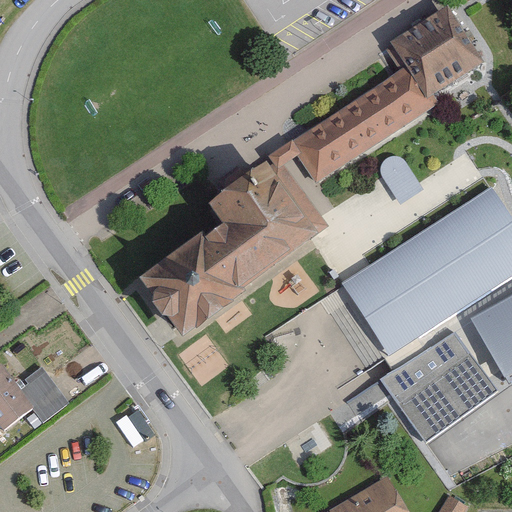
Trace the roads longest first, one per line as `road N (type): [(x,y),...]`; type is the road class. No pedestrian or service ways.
road 1 (residential): [(4,152),(28,209),(217,470)]
road 2 (residential): [(58,0),(20,49),(3,111),(4,152)]
